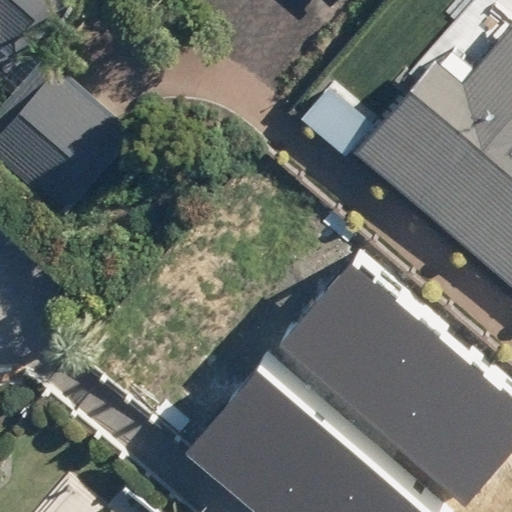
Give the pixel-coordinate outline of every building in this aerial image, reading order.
[(0,0),(0,45),(25,66),(80,0),(0,0)] [(440,52),(358,145),(511,280),(511,28),(469,77),(440,52)] [(133,115),(55,52),(0,120),(0,149),(64,201),(133,115)] [(481,481),(511,443),(511,374),(351,243),(286,321),(481,481)] [(314,511),(455,511),(464,503),(269,343),(204,422),(314,511)]
